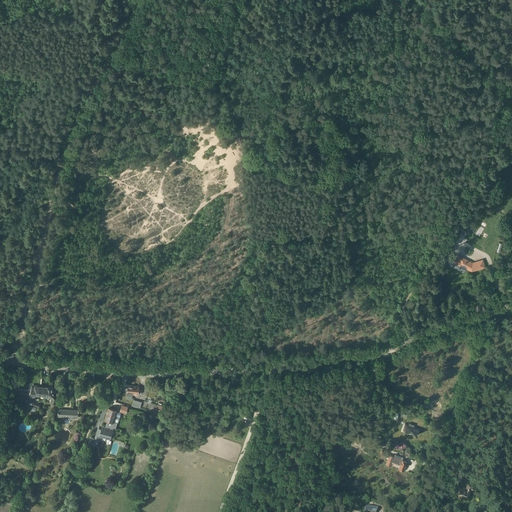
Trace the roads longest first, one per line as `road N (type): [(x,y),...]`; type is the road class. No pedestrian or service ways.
road 1 (unclassified): [(0,361),(142,374),(271,368),(343,360),(489,312)]
road 2 (unclassified): [(419,511),(489,312)]
road 3 (track): [(50,215),(71,193),(71,172),(113,62)]
road 4 (track): [(50,215),(72,123),(107,59)]
road 5 (track): [(271,368),(220,511)]
road 6 (unknown): [(57,511),(110,372)]
road 7 (unknown): [(385,349),(450,218)]
road 8 (unknown): [(413,0),(511,95)]
road 9 (track): [(450,218),(511,98)]
